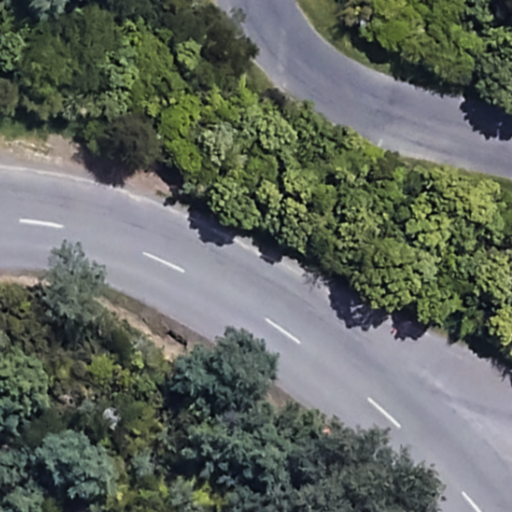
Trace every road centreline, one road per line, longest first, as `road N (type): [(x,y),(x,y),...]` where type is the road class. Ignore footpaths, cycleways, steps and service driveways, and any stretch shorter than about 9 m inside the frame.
road 1 (tertiary): [(479,511),(209,284),(136,249),(0,219)]
road 2 (residential): [(511,107),(411,68),(313,0)]
